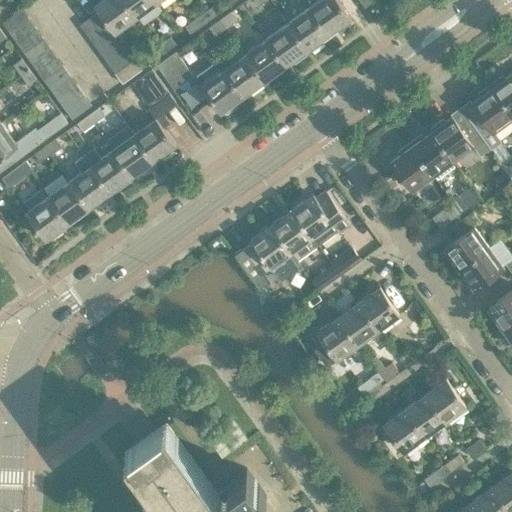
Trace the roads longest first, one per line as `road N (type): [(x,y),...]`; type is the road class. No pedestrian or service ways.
road 1 (tertiary): [(53,314),(319,124)]
road 2 (residential): [(511,388),(319,124)]
road 3 (tertiary): [(319,124),(477,0)]
road 4 (tertiary): [(11,511),(22,358)]
